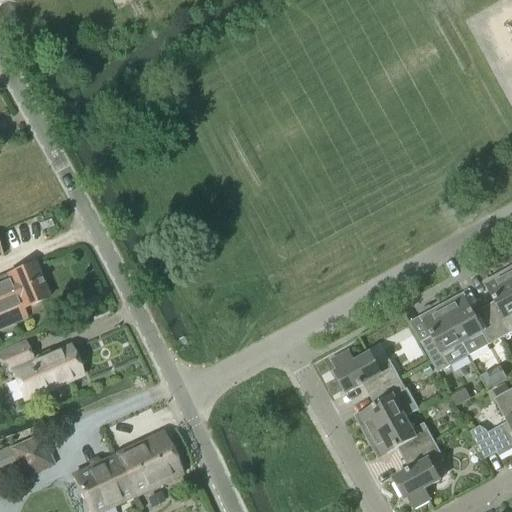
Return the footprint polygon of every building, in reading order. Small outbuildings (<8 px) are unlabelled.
[(0,279),(0,332),(26,321),(23,312),(48,302),(33,266),(0,279)] [(495,306),(485,312),(500,340),(511,333),(511,287),(505,274),(484,286),(495,306)] [(463,298),(442,309),(469,357),(500,340),(485,312),(474,318),(463,298)] [(469,357),(442,309),(421,320),(432,341),(422,347),(437,375),(469,357)] [(72,347),(33,363),(24,341),(0,350),(0,369),(3,377),(11,374),(22,402),(84,376),(72,347)] [(366,384),(372,395),(400,379),(390,361),(378,367),(376,362),(374,363),(369,354),(353,363),(347,353),(331,361),(337,372),(334,374),(346,395),(366,384)] [(494,369),(481,377),(488,389),(501,381),(494,369)] [(358,416),(369,438),(419,410),(407,389),(406,390),(400,379),(372,395),(378,405),(358,416)] [(511,389),(509,391),(505,384),(492,391),(496,398),(492,401),(504,424),(485,435),(484,432),(478,428),(469,433),(483,458),(494,452),(497,458),(511,450),(511,389)] [(400,447),(406,458),(434,442),(424,424),(413,430),(410,425),(409,426),(405,419),(419,411),(419,410),(369,438),(380,458),(400,447)] [(162,435),(114,457),(134,498),(181,475),(162,435)] [(14,462),(23,481),(54,467),(40,437),(9,450),(8,449),(0,452),(0,470),(7,468),(6,465),(14,462)] [(434,442),(406,458),(412,468),(392,480),(404,501),(407,499),(413,510),(428,501),(423,490),(439,481),(434,472),(436,471),(433,467),(445,461),(434,442)] [(104,511),(134,498),(114,457),(71,477),(88,511),(104,511)]
